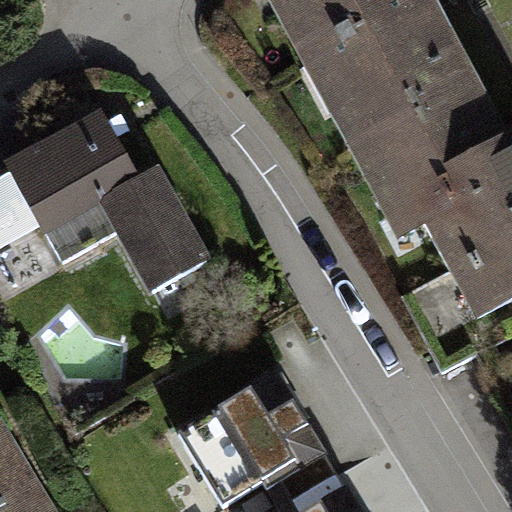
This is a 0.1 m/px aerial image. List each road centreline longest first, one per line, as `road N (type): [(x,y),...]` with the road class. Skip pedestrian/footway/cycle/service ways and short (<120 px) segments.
road 1 (residential): [(461,511),(223,129),(126,21)]
road 2 (residential): [(126,21),(0,93)]
